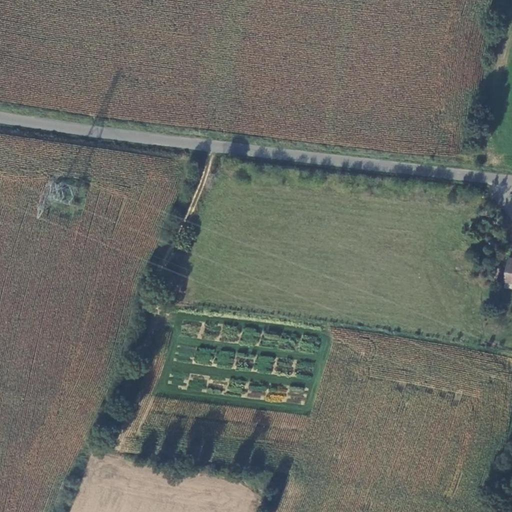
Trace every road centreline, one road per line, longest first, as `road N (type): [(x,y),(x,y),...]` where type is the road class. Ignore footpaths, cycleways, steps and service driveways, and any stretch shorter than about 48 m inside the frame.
road 1 (unclassified): [(511,180),(0,115)]
road 2 (track): [(212,145),(168,256),(120,422)]
